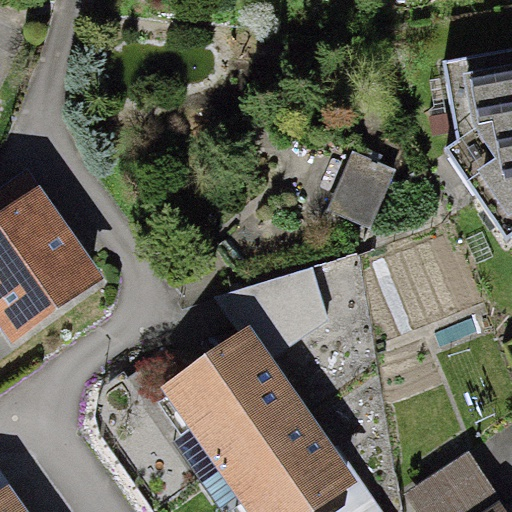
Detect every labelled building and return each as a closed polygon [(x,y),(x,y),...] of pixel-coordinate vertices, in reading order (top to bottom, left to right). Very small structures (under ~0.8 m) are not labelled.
[(511,46),(436,59),(455,155),(511,245),(511,46)] [(355,158),(333,213),(369,228),(392,173),(355,158)] [(41,198),(0,227),(0,305),(21,335),(100,280),(41,198)] [(325,459),(270,377),(249,345),(170,398),(246,511),(319,511),(348,493),(325,459)] [(425,511),(511,511),(511,495),(476,446),(411,491),(425,511)] [(15,511),(9,503),(0,508),(0,511),(15,511)]
